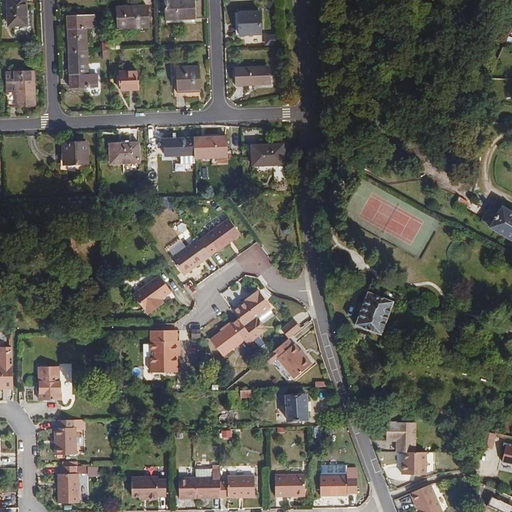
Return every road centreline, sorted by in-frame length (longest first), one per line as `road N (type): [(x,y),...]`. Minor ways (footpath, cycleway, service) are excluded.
road 1 (residential): [(389,511),(320,293)]
road 2 (residential): [(320,293),(307,115)]
road 3 (residential): [(55,124),(220,117)]
road 4 (residential): [(320,293),(285,289),(253,265),(209,291),(207,308)]
road 5 (residential): [(49,0),(55,124)]
